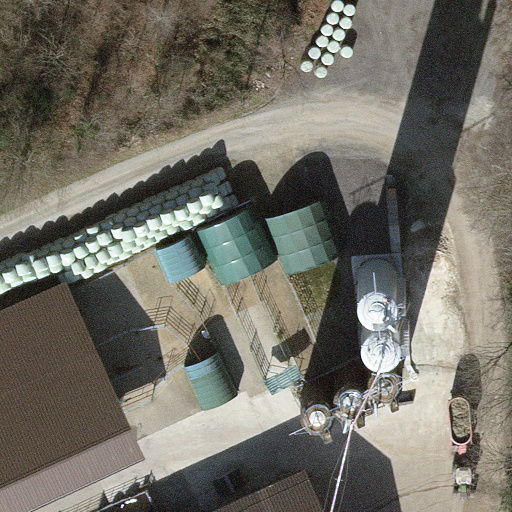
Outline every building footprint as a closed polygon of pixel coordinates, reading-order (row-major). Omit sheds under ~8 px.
[(378,209),(383,334),(456,331),(451,206),(378,209)] [(80,276),(0,312),(0,511),(17,511),(160,447),(80,276)] [(400,356),(391,357),(384,363),(381,371),(383,380),(390,386),(398,388),(407,385),(412,377),(412,368),(408,361),(400,356)] [(364,373),(355,374),(348,380),(345,388),(347,397),(353,403),(362,405),(371,402),(376,394),(376,385),(372,377),(364,373)] [(330,389),(321,390),(314,395),(311,404),(313,413),(320,419),(329,421),(337,417),(342,410),(343,401),(338,393),(330,389)] [(345,511),(324,465),(221,511),(345,511)]
